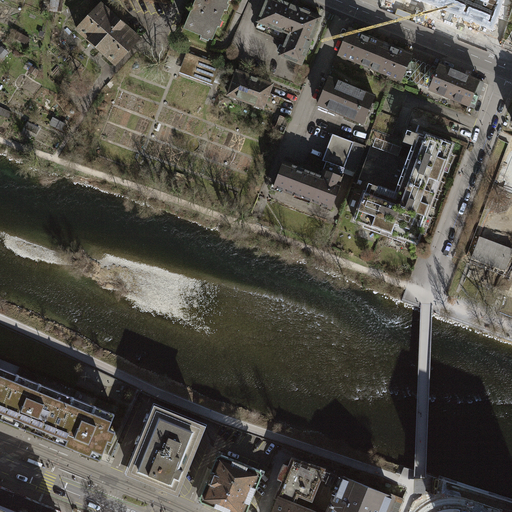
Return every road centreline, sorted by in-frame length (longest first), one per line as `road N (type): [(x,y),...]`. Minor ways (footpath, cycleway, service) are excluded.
road 1 (track): [(0,319),(156,394),(413,486)]
road 2 (track): [(407,285),(0,139)]
road 3 (residential): [(507,69),(431,271)]
road 4 (tertiary): [(334,0),(507,69)]
road 5 (residential): [(0,463),(115,511)]
